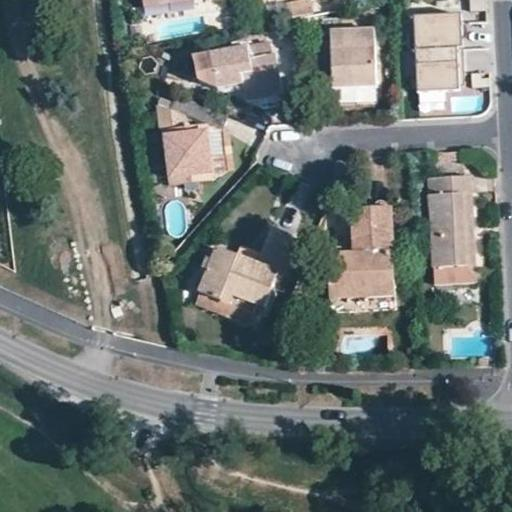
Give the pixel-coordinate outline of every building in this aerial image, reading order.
[(161,0),(144,0),(143,0),(144,8),(162,6),(161,0)] [(296,0),(287,3),(290,15),(311,10),(308,0),(296,0)] [(415,51),(462,48),(460,14),(413,17),(415,51)] [(331,33),(334,90),(375,89),(373,31),(331,33)] [(212,54),(218,90),(243,86),(246,102),(283,94),(277,56),(273,56),(270,44),(212,54)] [(462,48),(415,51),(417,89),(459,87),(459,82),(464,81),(462,48)] [(375,89),(334,90),(335,101),(376,99),(375,89)] [(165,132),(188,128),(186,116),(156,107),(159,132),(165,132)] [(206,127),(188,128),(165,132),(171,186),(186,184),(198,183),(212,181),(210,158),(206,127)] [(219,156),(210,158),(212,181),(221,181),(219,156)] [(429,180),(429,197),(471,195),(470,179),(429,180)] [(198,183),(186,184),(187,193),(200,191),(198,183)] [(471,195),(429,197),(434,269),(475,268),(471,195)] [(356,256),(329,258),(331,300),(395,297),(390,211),(352,212),(356,256)] [(273,228),(262,253),(257,266),(279,274),(294,237),(273,228)] [(242,245),(237,258),(257,266),(262,253),(242,245)] [(201,294),(253,315),(256,308),(264,311),(279,274),(257,266),(237,258),(218,250),(201,294)] [(476,285),(475,268),(434,269),(435,287),(476,285)] [(247,329),(253,315),(201,294),(196,308),(247,329)]
